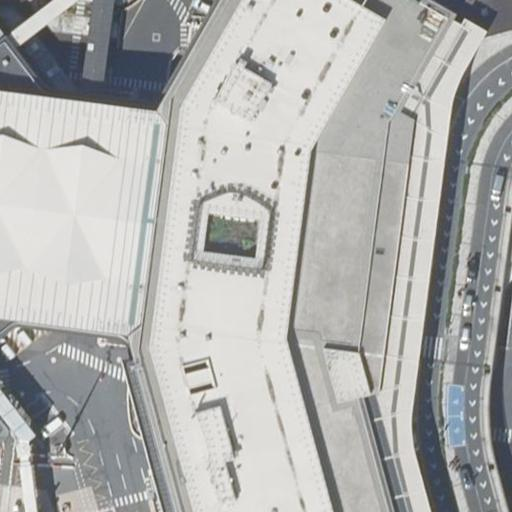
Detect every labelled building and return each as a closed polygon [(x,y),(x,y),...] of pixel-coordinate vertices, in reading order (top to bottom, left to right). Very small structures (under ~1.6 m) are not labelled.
[(124,100),(105,96),(83,92),(30,89),(16,73),(0,51),(77,0),(55,0),(9,36),(0,25),(0,441),(4,447),(13,440),(20,434),(0,408),(0,331),(3,329),(100,342),(109,344),(115,358),(150,482),(158,511),(387,511),(385,501),(382,493),(371,496),(367,482),(363,469),(375,465),(365,431),(356,397),(353,387),(360,331),(366,277),(381,170),(360,168),(361,159),(363,151),(374,152),(408,90),(428,56),(450,20),(426,6),(416,0),(203,0),(152,89),(150,91),(142,98),(134,101),(124,100)] [(94,0),(90,34),(83,92),(105,96),(112,35),(116,0),(94,0)] [(511,0),(416,0),(426,6),(450,20),(477,35),(511,26),(511,0)] [(425,511),(407,445),(405,430),(405,413),(406,398),(444,108),(448,93),(454,76),(477,35),(450,20),(408,90),(374,152),(363,151),(360,168),(381,170),(366,277),(353,387),(356,397),(365,431),(375,465),(363,469),(367,482),(371,496),(382,493),(385,501),(387,511),(425,511)] [(511,218),(509,223),(500,289),(504,284),(511,273),(511,218)]
